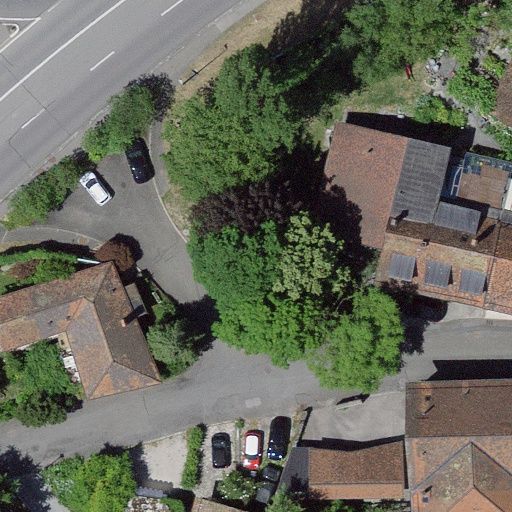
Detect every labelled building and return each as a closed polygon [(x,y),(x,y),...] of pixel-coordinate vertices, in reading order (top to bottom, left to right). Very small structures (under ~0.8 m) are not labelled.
[(511,70),(492,103),(511,117),(511,70)] [(332,104),(300,222),(400,258),(418,197),(436,133),(332,104)] [(511,229),(418,197),(400,258),(393,281),(511,315),(511,229)] [(118,281),(2,318),(15,357),(78,336),(101,407),(153,390),(118,281)] [(511,511),(511,402),(421,402),(420,462),(320,461),(320,506),(429,506),(429,511),(511,511)]
